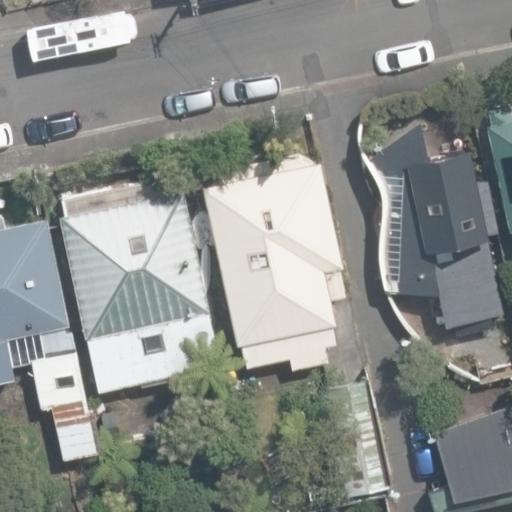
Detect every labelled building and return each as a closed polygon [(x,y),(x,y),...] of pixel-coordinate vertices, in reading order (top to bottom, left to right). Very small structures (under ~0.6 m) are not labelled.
[(511,98),(487,104),(511,219),(511,98)] [(451,321),(454,331),(493,323),(491,314),(502,309),(488,233),(496,231),(487,178),(476,182),(467,144),(425,153),(417,117),(366,157),(372,165),(377,174),(381,184),(383,194),(384,205),(384,215),(382,225),(380,238),(380,251),(381,264),(383,277),(387,289),(439,292),(445,323),(451,321)] [(241,339),(246,363),(295,352),(296,349),(336,340),(330,293),(345,290),(341,264),(343,262),(319,156),(312,158),(299,150),(279,155),(276,160),(268,154),(249,156),(245,166),(235,162),(218,166),(209,180),(201,181),(238,340),(241,339)] [(89,335),(98,387),(199,367),(215,341),(183,186),(60,212),(86,336),(89,335)] [(54,402),(63,445),(95,439),(72,326),(65,328),(64,321),(66,321),(45,214),(0,223),(0,378),(17,375),(15,363),(32,359),(41,405),(54,402)] [(319,383),(340,491),(390,481),(369,373),(319,383)] [(428,486),(434,511),(448,511),(511,497),(511,398),(436,428),(448,482),(428,486)] [(119,511),(167,511),(165,501),(119,511)]
